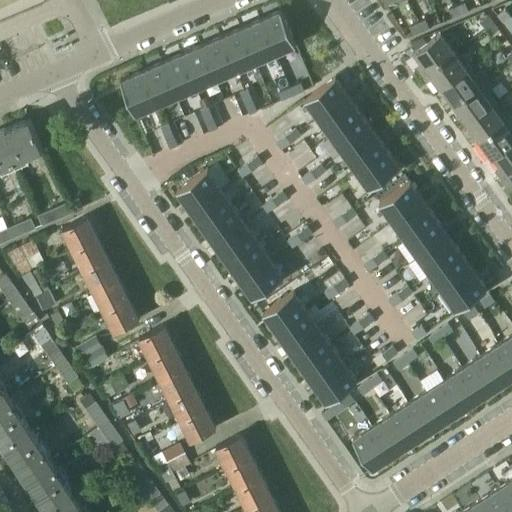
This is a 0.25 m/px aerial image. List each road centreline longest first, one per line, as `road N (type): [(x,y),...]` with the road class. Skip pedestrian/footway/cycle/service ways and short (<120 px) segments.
road 1 (residential): [(359,511),(51,77)]
road 2 (residential): [(333,0),(511,249)]
road 3 (residential): [(385,511),(511,428)]
road 4 (residential): [(97,57),(223,0)]
